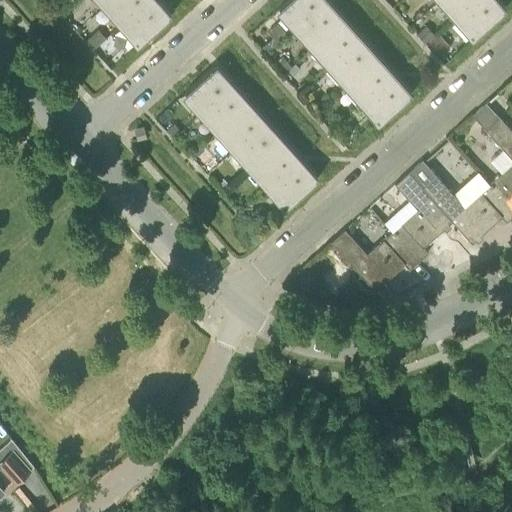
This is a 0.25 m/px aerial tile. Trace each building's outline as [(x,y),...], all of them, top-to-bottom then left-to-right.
[(110,0),(107,4),(123,22),(146,0),(110,0)] [(152,0),(146,0),(123,22),(140,41),(167,17),(152,0)] [(297,26),(324,2),(322,0),(287,0),(279,7),(297,26)] [(443,0),(458,16),(475,0),(443,0)] [(492,0),(475,0),(458,16),(475,35),(502,11),(492,0)] [(341,21),(324,2),(297,26),(314,45),(341,21)] [(341,21),(314,45),(330,63),(357,39),(341,21)] [(426,43),(436,35),(426,24),(417,33),(426,43)] [(96,47),(107,37),(99,28),(88,38),(96,47)] [(438,56),(450,44),(439,32),(427,44),(438,56)] [(276,42),(273,38),(263,47),(267,50),(276,42)] [(357,39),(330,63),(347,82),(374,58),(357,39)] [(274,62),(284,72),(292,65),(282,55),(274,62)] [(374,58),(347,82),(364,101),(391,76),(374,58)] [(295,63),(287,70),(292,75),(300,68),(295,63)] [(203,111),(230,87),(213,68),(186,92),(203,111)] [(391,76),(364,101),(381,120),(408,95),(391,76)] [(247,106),(230,87),(203,111),(220,130),(247,106)] [(511,161),(489,182),(511,208),(511,130),(486,101),(472,114),(511,158),(511,161)] [(247,106),(220,130),(236,148),(263,124),(247,106)] [(263,124),(236,148),(253,167),(280,142),(263,124)] [(136,140),(146,138),(143,125),(134,127),(136,140)] [(280,142),(253,167),(270,185),(297,161),(280,142)] [(506,221),(511,215),(511,208),(489,182),(463,205),(422,159),(408,171),(420,183),(452,221),(471,242),(501,215),(506,221)] [(297,161),(270,185),(287,204),(314,180),(297,161)] [(423,246),(452,221),(420,183),(408,171),(394,183),(418,209),(393,232),(419,261),(428,252),(423,246)] [(419,261),(393,232),(368,254),(344,228),(330,241),(374,290),(404,264),(409,269),(419,261)] [(34,465),(10,441),(0,450),(0,465),(15,482),(34,465)]
